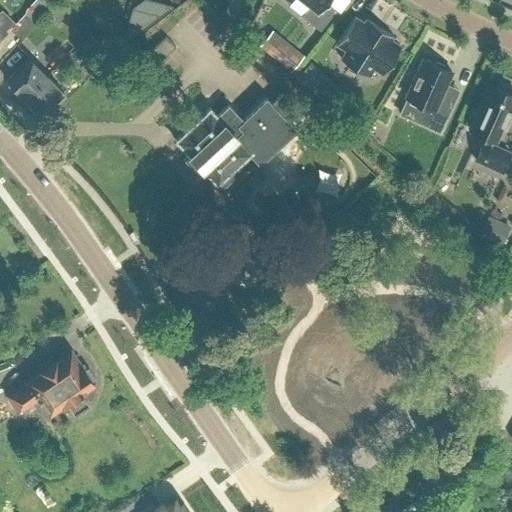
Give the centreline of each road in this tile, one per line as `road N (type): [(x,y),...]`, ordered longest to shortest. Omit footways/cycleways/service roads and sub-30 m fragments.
road 1 (tertiary): [(270,511),(70,223),(0,139)]
road 2 (unclassified): [(294,511),(511,335)]
